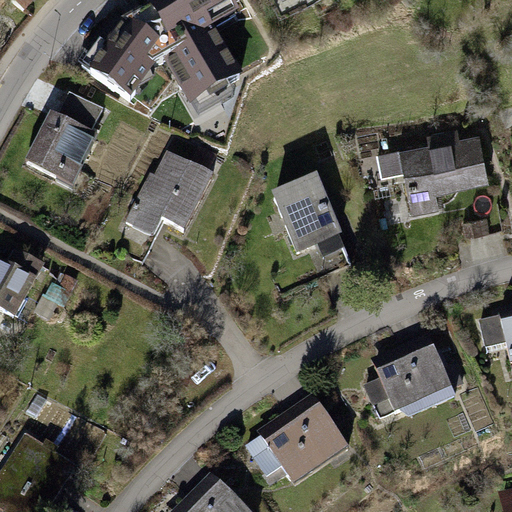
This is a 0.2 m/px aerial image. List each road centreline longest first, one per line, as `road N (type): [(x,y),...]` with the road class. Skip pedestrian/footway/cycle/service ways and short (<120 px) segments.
road 1 (residential): [(123,511),(146,482),(253,390),(317,347),(410,301),(511,269)]
road 2 (tertiary): [(0,114),(41,48),(88,0)]
